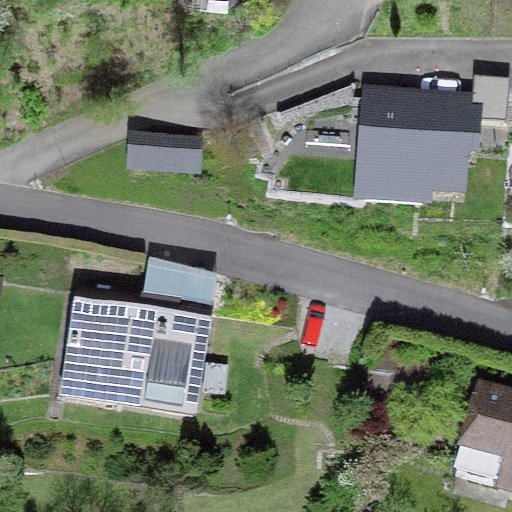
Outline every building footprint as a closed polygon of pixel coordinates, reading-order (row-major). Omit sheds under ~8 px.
[(473,110),(375,104),(369,198),(467,204),(473,110)] [(148,303),(214,310),(218,272),(152,265),(148,303)] [(78,297),(65,392),(206,412),(219,317),(78,297)] [(388,348),(380,379),(436,393),(444,362),(388,348)] [(511,489),(511,393),(485,386),(461,476),(511,489)]
